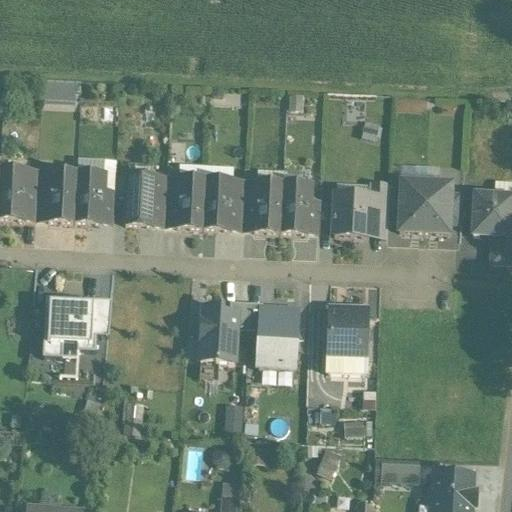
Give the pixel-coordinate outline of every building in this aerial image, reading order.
[(314,129),(301,129),(302,146),(315,145),(314,129)] [(25,188),(0,186),(0,235),(23,237),(23,235),(25,199),(25,188)] [(76,190),(49,189),(48,200),(47,236),(47,238),(73,239),(76,190)] [(102,192),(76,190),(73,239),(100,240),(100,238),(101,208),(102,192)] [(153,194),(126,193),(124,241),(151,243),(151,241),(153,205),(153,194)] [(204,197),(177,195),(175,242),(175,244),(202,245),(204,197)] [(231,198),(204,197),(202,245),(228,247),(228,245),(230,209),(231,198)] [(36,199),(25,199),(23,235),(35,235),(36,199)] [(48,200),(36,199),(35,235),(47,236),(48,200)] [(281,200),(255,199),(254,210),(252,246),(252,248),(279,249),(281,200)] [(424,200),(400,199),(399,206),(398,239),(397,248),(422,249),(424,200)] [(308,202),(281,200),(279,249),(305,251),(305,249),(307,218),(308,202)] [(449,201),(424,200),(422,249),(447,250),(447,241),(449,209),(449,201)] [(388,203),(368,202),(367,213),(368,213),(367,237),(386,238),(387,205),(388,205),(388,203)] [(165,205),(153,205),(151,241),(163,241),(165,205)] [(177,206),(165,205),(163,241),(175,242),(177,206)] [(388,205),(387,205),(386,238),(398,239),(399,206),(388,205)] [(113,208),(101,208),(100,238),(112,239),(113,208)] [(242,209),(230,209),(228,245),(240,245),(242,209)] [(254,210),(242,209),(240,245),(252,246),(254,210)] [(461,209),(449,209),(447,241),(459,242),(461,209)] [(511,213),(473,211),(471,251),(490,252),(509,253),(509,252),(511,213)] [(367,213),(334,212),(332,251),(367,253),(367,237),(368,213),(367,213)] [(319,219),(307,218),(305,249),(317,249),(319,219)] [(509,253),(490,252),(489,278),(511,279),(511,277),(511,251),(509,252),(509,253)] [(62,313),(44,312),(41,372),(61,373),(62,358),(76,359),(75,365),(94,366),(95,350),(107,351),(109,337),(80,336),(81,314),(80,313),(80,312),(62,311),(62,313)] [(110,315),(81,314),(80,336),(109,337),(110,315)] [(235,345),(247,345),(248,318),(230,317),(229,329),(236,329),(235,345)] [(248,318),(247,345),(259,346),(260,323),(261,319),(248,318)] [(366,323),(328,322),(326,372),(364,373),(366,323)] [(221,323),(202,323),(200,376),(234,377),(235,345),(236,329),(229,329),(220,329),(221,323)] [(296,324),(260,323),(259,346),(257,382),(293,384),(296,324)] [(364,373),(326,372),(326,386),(363,387),(364,373)] [(141,417),(127,416),(124,444),(138,446),(141,417)] [(362,438),(344,439),(344,450),(362,449),(362,438)] [(326,463),(317,484),(327,488),(336,467),(326,463)] [(417,477),(380,475),(379,494),(416,495),(417,477)] [(470,487),(433,486),(432,511),(472,511),(473,502),(469,502),(470,487)]
